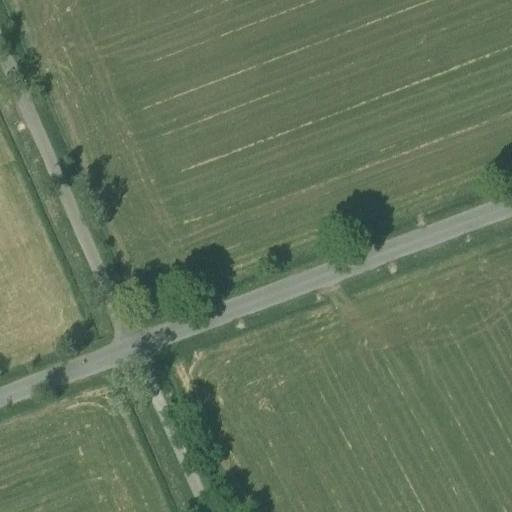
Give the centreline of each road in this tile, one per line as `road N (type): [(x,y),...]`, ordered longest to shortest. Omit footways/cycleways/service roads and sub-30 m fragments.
road 1 (unclassified): [(511,209),(130,351)]
road 2 (unclassified): [(0,47),(130,351)]
road 3 (track): [(130,351),(197,511)]
road 4 (unclassified): [(130,351),(0,400)]
